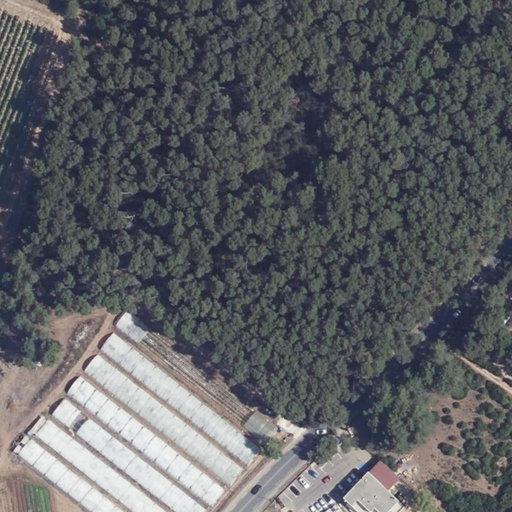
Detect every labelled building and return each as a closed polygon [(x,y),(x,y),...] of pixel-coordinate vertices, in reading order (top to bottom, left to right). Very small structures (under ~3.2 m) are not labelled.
[(263,445),(277,428),(125,308),(112,325),(263,445)] [(111,332),(97,350),(245,469),(260,450),(111,332)] [(229,489),(244,471),(97,352),(82,370),(229,489)] [(212,505),(224,490),(80,376),(68,392),(212,505)] [(65,399),(54,413),(179,511),(206,511),(207,511),(65,399)] [(135,511),(170,511),(159,503),(140,489),(48,417),(35,434),(135,511)] [(127,511),(119,505),(32,438),(18,455),(92,511),(127,511)] [(357,511),(398,511),(404,506),(367,473),(344,500),(357,511)]
